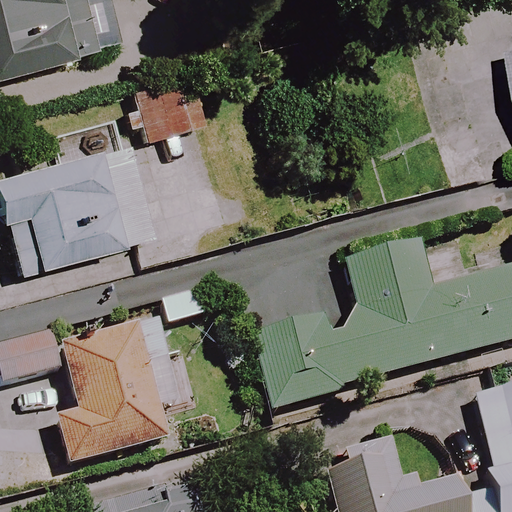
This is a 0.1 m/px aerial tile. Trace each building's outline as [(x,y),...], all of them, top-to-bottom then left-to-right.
[(0,0),(0,87),(91,63),(74,0),(0,0)] [(194,75),(124,95),(140,153),(210,133),(194,75)] [(121,150),(0,181),(0,253),(9,286),(147,249),(121,150)] [(414,300),(404,257),(339,273),(350,317),(259,340),(277,414),(336,400),(334,392),(511,347),(511,278),(511,275),(414,300)] [(127,328),(53,353),(75,418),(50,426),(67,477),(165,445),(127,328)] [(0,358),(0,395),(51,381),(41,347),(0,358)] [(459,506),(460,511),(511,511),(511,387),(490,393),(499,429),(467,438),(478,479),(483,499),(459,506)] [(460,511),(459,506),(453,486),(383,505),(374,470),(349,477),(322,484),(329,511),(460,511)] [(193,511),(188,491),(109,511),(193,511)]
